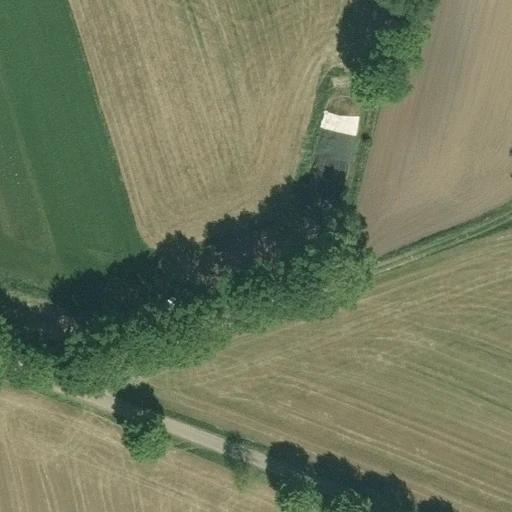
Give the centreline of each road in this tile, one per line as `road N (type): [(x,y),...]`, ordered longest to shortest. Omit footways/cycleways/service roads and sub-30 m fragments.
road 1 (track): [(57,383),(511,220)]
road 2 (residential): [(380,511),(0,363)]
